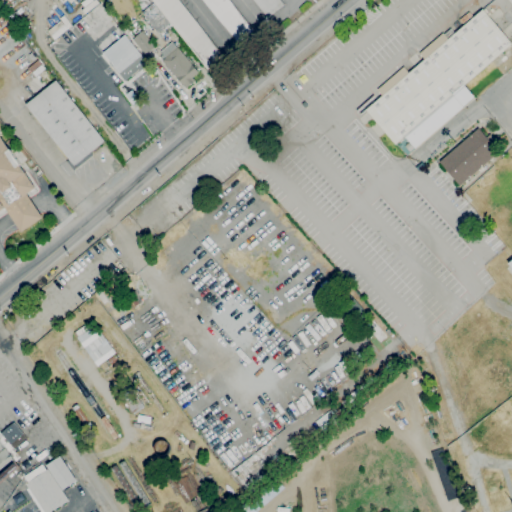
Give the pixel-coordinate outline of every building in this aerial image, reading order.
[(207,69),(170,23),(157,33),(141,13),(148,7),(142,0),(178,0),(223,56),(207,69)] [(237,43),(202,0),(229,0),(253,30),(237,43)] [(267,17),(253,0),(280,0),(284,4),(267,17)] [(415,149),(406,138),(404,137),(395,145),(366,110),(382,95),(377,89),(404,67),(409,73),(424,59),(422,56),(421,57),(420,55),(419,53),(443,33),(444,34),(451,28),(455,33),(464,25),(459,20),(469,12),(474,17),(483,9),(511,42),(511,44),(465,85),(475,97),(463,107),(464,107),(415,149)] [(108,38),(105,34),(115,26),(119,30),(108,38)] [(145,55),(133,39),(143,31),(156,47),(145,55)] [(125,81),(103,53),(125,35),(149,64),(140,71),(139,70),(125,81)] [(187,88),(184,85),(183,86),(177,79),(177,78),(162,61),(165,58),(160,52),(172,42),(177,48),(178,47),(199,72),(192,77),(195,81),(187,88)] [(74,166),(26,105),(57,81),(105,141),(74,166)] [(460,186),(439,162),(479,128),(486,137),(490,134),(495,140),(491,143),(499,152),(460,186)] [(22,232),(6,209),(0,213),(0,130),(2,133),(1,134),(2,135),(1,136),(10,150),(11,149),(22,165),(21,166),(26,173),(36,189),(27,194),(43,218),(22,232)] [(419,171),(415,167),(421,161),(425,166),(419,171)] [(114,353),(91,320),(73,333),(96,366),(114,353)] [(9,444),(1,434),(15,422),(23,433),(9,444)] [(0,471),(0,433),(20,458),(15,462),(14,460),(0,471)] [(76,481),(60,455),(46,465),(62,490),(76,481)] [(132,510),(146,504),(128,460),(114,466),(132,510)] [(50,511),(44,511),(26,484),(48,469),(69,501),(54,511),(53,510),(50,511)]
